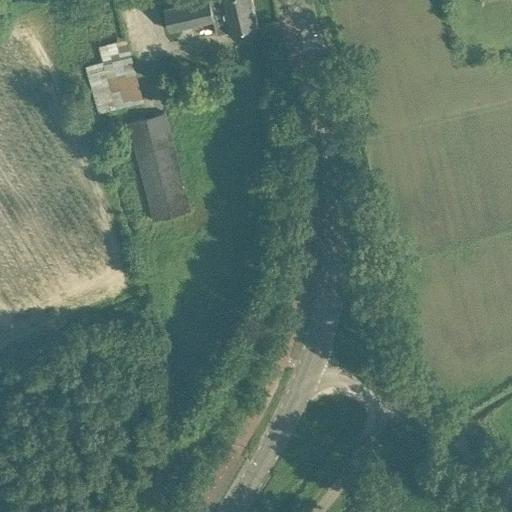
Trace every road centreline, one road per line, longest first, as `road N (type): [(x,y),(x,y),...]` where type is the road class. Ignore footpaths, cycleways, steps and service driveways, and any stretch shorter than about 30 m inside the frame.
road 1 (tertiary): [(340,207),(336,141),(303,0)]
road 2 (unclassified): [(388,395),(387,336),(361,231),(340,207)]
road 3 (tertiary): [(309,368),(331,292),(340,207)]
road 4 (tertiary): [(233,511),(309,368)]
road 5 (unclassified): [(511,485),(388,395)]
road 6 (unclassified): [(317,511),(364,452),(388,395)]
